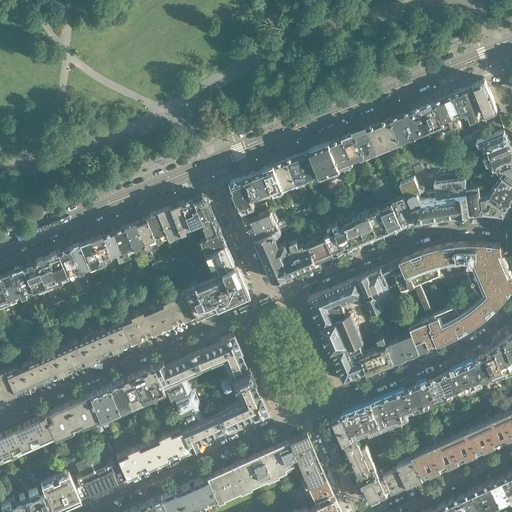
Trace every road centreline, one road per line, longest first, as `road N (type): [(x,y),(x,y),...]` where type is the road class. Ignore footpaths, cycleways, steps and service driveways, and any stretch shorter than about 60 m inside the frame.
road 1 (tertiary): [(492,48),(208,163)]
road 2 (residential): [(241,311),(0,415)]
road 3 (residential): [(511,219),(503,227),(415,237),(266,299)]
road 4 (residential): [(78,511),(288,417)]
road 5 (tertiary): [(208,163),(0,247)]
road 6 (residential): [(313,409),(451,353),(511,311)]
road 7 (residential): [(266,299),(208,163)]
road 8 (residential): [(511,454),(397,511)]
